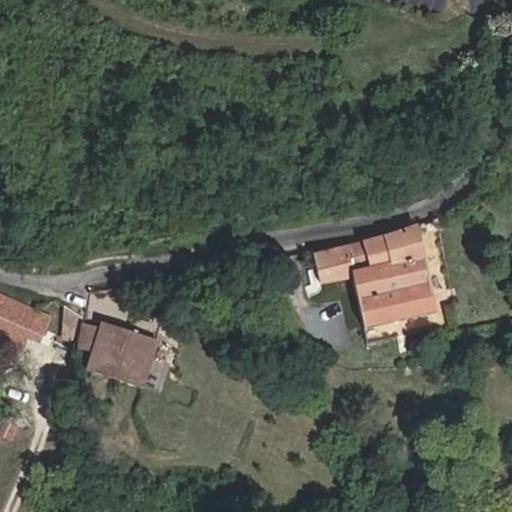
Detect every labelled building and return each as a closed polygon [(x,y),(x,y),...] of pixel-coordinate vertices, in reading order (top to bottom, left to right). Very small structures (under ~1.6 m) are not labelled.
[(436,313),(412,230),(312,258),(319,284),(352,285),(361,332),(436,313)] [(0,341),(24,353),(33,335),(44,341),(51,325),(0,301),(0,341)] [(158,339),(83,316),(74,346),(85,349),(79,368),(143,388),(158,339)] [(411,505),(415,484),(380,476),(376,498),(411,505)] [(444,488),(415,484),(411,505),(441,509),(444,488)]
